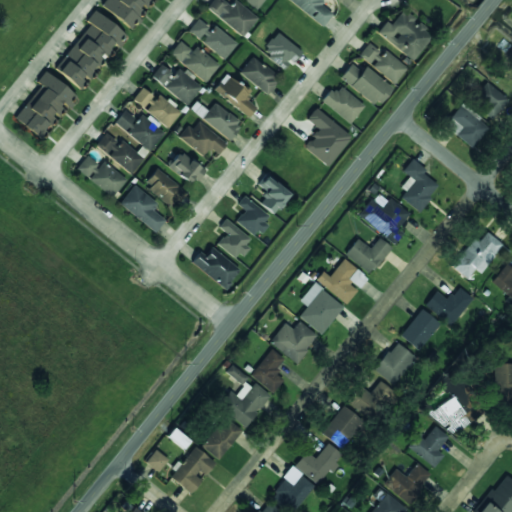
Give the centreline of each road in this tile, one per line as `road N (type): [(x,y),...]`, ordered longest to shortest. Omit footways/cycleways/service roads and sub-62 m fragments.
road 1 (secondary): [(80,511),(494,0)]
road 2 (residential): [(219,511),(511,151)]
road 3 (residential): [(160,266),(375,0)]
road 4 (residential): [(232,325),(0,133)]
road 5 (residential): [(46,172),(185,0)]
road 6 (residential): [(0,114),(93,0)]
road 7 (residential): [(511,210),(398,119)]
